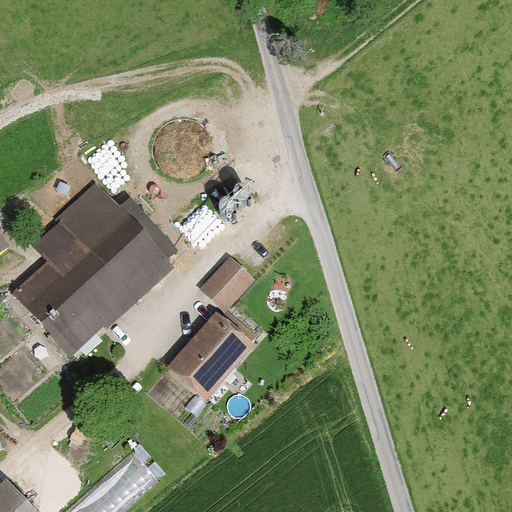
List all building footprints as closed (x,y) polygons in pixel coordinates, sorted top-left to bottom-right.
[(9,285),(64,347),(168,253),(87,163),(42,204),(51,214),(26,237),(42,255),(9,285)] [(228,174),(205,196),(223,215),(246,193),(228,174)] [(197,248),(225,222),(201,195),(173,221),(197,248)] [(221,250),(197,281),(222,300),(246,268),(221,250)] [(213,300),(165,359),(205,391),(253,332),(213,300)] [(0,482),(0,511),(51,511),(11,472),(0,482)]
